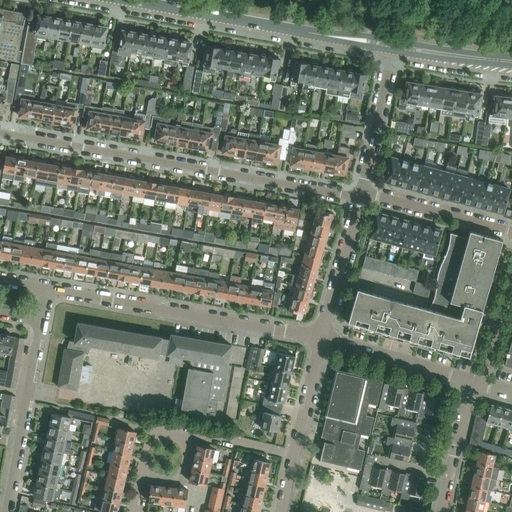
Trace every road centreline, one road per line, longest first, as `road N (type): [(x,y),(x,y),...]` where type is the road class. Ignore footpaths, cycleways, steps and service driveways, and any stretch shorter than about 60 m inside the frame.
road 1 (residential): [(359,198),(0,132)]
road 2 (residential): [(320,336),(48,288)]
road 3 (tertiary): [(391,45),(124,0)]
road 4 (residential): [(359,198),(391,45)]
road 5 (residential): [(511,232),(359,198)]
road 6 (residential): [(469,380),(320,336)]
road 7 (residential): [(320,336),(359,198)]
road 8 (residential): [(18,448),(40,325)]
road 9 (residential): [(292,456),(320,336)]
road 10 (tertiary): [(511,62),(391,45)]
